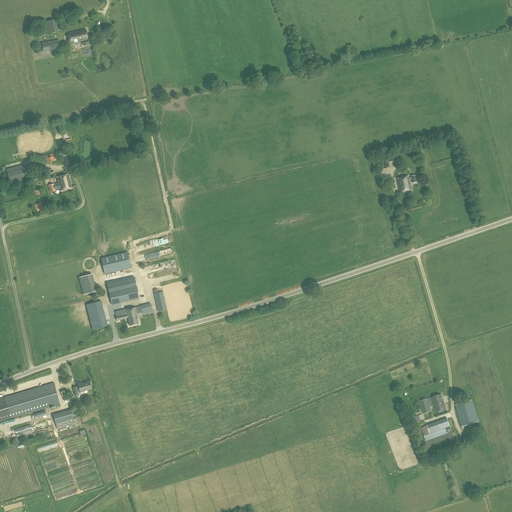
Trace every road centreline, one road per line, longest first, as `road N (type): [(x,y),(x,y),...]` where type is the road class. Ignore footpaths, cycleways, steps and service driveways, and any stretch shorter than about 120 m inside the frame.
road 1 (unclassified): [(0,383),(511,219)]
road 2 (track): [(160,331),(129,243),(171,230),(142,99),(0,130)]
